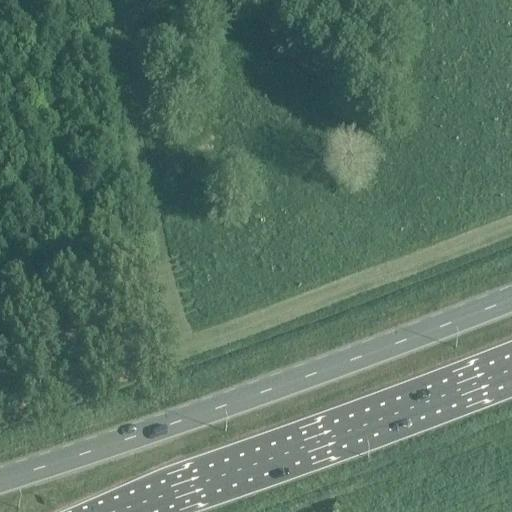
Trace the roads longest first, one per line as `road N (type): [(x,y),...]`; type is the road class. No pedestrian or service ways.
road 1 (trunk): [(511,297),(0,480)]
road 2 (trunk): [(102,511),(511,368)]
